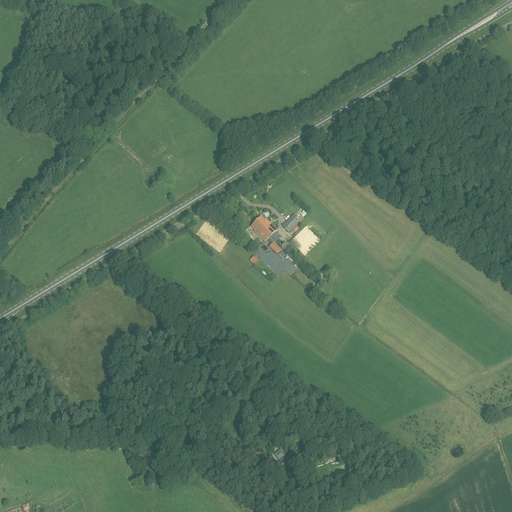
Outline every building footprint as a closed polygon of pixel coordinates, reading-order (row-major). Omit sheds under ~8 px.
[(291,217),(282,226),(288,233),(291,229),(295,225),(301,220),(294,214),(292,216),(291,217)] [(261,217),(256,222),(275,242),(279,238),(274,233),(276,231),(266,220),(264,221),(261,218),(261,217)] [(256,222),(251,227),(255,230),(254,231),(265,242),(267,240),(268,239),(273,244),(274,243),(275,242),(256,222)] [(272,245),(269,247),(277,255),(281,251),(274,243),(273,244),(272,245)] [(284,260),(288,256),(284,251),(279,255),(284,260)] [(253,258),(250,261),(255,266),(258,263),(253,258)] [(265,410),(260,405),(265,399),(257,391),(245,405),(250,410),(252,407),(255,410),(259,413),(261,415),(265,410)] [(281,450),(274,455),(278,461),(282,466),(288,461),(285,456),(281,450)] [(338,453),(326,458),(328,463),(340,458),(338,453)]
